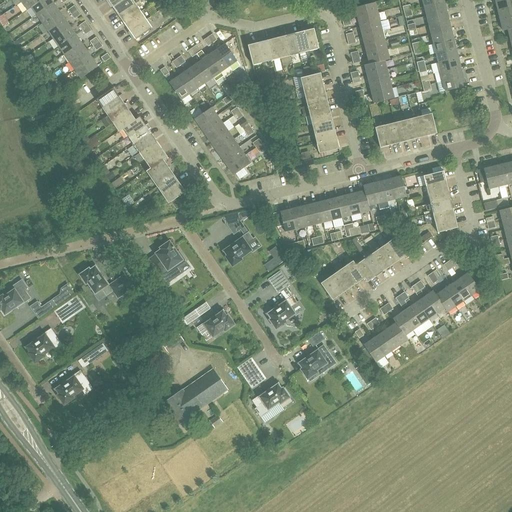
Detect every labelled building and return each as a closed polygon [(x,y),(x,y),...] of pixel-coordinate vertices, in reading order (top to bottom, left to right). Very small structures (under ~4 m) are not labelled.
[(24,0),(22,2),(27,10),(41,0),(24,0)] [(54,3),(52,0),(41,0),(27,10),(31,7),(37,15),(54,3)] [(133,0),(124,0),(113,8),(119,15),(136,4),(133,0)] [(511,8),(511,0),(505,0),(496,2),(499,12),(511,8)] [(444,1),(424,6),(427,16),(447,11),(444,1)] [(376,2),(356,7),(358,17),(378,12),(376,2)] [(60,11),(54,3),(37,15),(42,23),(60,11)] [(141,11),(136,4),(119,15),(124,23),(141,11)] [(71,14),(77,10),(74,6),(68,10),(71,14)] [(511,8),(499,12),(501,22),(511,19),(511,8)] [(77,10),(71,14),(74,19),(81,15),(77,10)] [(65,19),(60,11),(42,23),(48,31),(65,19)] [(124,23),(130,31),(147,19),(141,11),(124,23)] [(427,16),(429,25),(449,20),(447,11),(427,16)] [(378,12),(358,17),(360,26),(380,21),(378,12)] [(0,16),(0,22),(3,26),(9,22),(3,14),(0,16)] [(48,31),(53,39),(71,27),(65,19),(48,31)] [(153,28),(147,19),(130,31),(136,40),(153,28)] [(503,31),(508,29),(509,29),(511,28),(511,19),(501,22),(503,31)] [(429,25),(431,35),(451,30),(449,20),(429,25)] [(79,26),(82,30),(88,26),(85,21),(79,26)] [(383,31),(380,21),(360,26),(363,36),(383,31)] [(91,30),(88,26),(82,30),(85,35),(91,30)] [(76,35),(71,27),(53,39),(59,47),(76,35)] [(152,28),(144,34),(147,38),(155,33),(152,28)] [(304,31),(309,51),(319,48),(314,28),(304,31)] [(431,35),(434,44),(454,39),(451,30),(431,35)] [(300,53),(309,51),(304,31),(295,33),(300,53)] [(365,45),(385,40),(383,31),(363,36),(365,45)] [(286,36),(291,56),(300,53),(295,33),(286,36)] [(213,34),(208,37),(212,43),(217,40),(213,34)] [(59,47),(64,55),(82,43),(76,35),(59,47)] [(281,58),(291,56),(286,36),(276,38),(281,58)] [(93,46),(99,42),(96,37),(90,41),(93,46)] [(208,46),(212,43),(208,37),(204,40),(208,46)] [(272,60),(281,58),(276,38),(267,40),(272,60)] [(456,49),(454,39),(434,44),(436,54),(456,49)] [(272,60),(267,40),(258,43),(263,63),(272,60)] [(385,40),(365,45),(367,54),(387,50),(385,40)] [(102,46),(99,42),(93,46),(96,50),(102,46)] [(87,50),(82,43),(64,55),(70,63),(87,50)] [(248,45),(253,65),(263,63),(258,43),(248,45)] [(230,67),(238,61),(225,44),(217,49),(230,67)] [(197,45),(192,48),(197,54),(201,60),(214,78),(222,72),(209,55),(206,57),(205,55),(202,50),(201,51),(197,45)] [(197,54),(192,48),(188,51),(192,57),(197,54)] [(222,72),(230,67),(217,49),(209,55),(222,72)] [(436,54),(438,63),(459,58),(456,49),(436,54)] [(75,70),(93,58),(87,50),(70,63),(75,70)] [(389,59),(387,50),(367,54),(370,63),(385,60),(389,59)] [(107,53),(101,58),(104,62),(110,58),(107,53)] [(181,56),(177,59),(181,65),(185,62),(181,56)] [(99,67),(93,58),(75,70),(81,79),(99,67)] [(461,67),(459,58),(438,63),(441,72),(461,67)] [(177,59),(172,62),(176,68),(181,65),(177,59)] [(206,83),(214,78),(201,60),(193,66),(206,83)] [(385,60),(370,63),(365,65),(367,74),(387,70),(385,60)] [(198,89),(206,83),(193,66),(185,71),(198,89)] [(165,67),(160,70),(164,76),(169,73),(165,67)] [(441,72),(443,82),(463,77),(461,67),(441,72)] [(387,70),(367,74),(370,84),(389,79),(387,70)] [(185,71),(177,77),(190,94),(198,89),(185,71)] [(303,88),(323,83),(321,73),(300,78),(303,88)] [(182,100),(190,94),(177,77),(169,82),(182,100)] [(465,86),(463,77),(443,82),(446,91),(465,86)] [(372,93),(392,88),(389,79),(370,84),(372,93)] [(238,80),(230,85),(234,91),(242,86),(238,80)] [(323,83),(303,88),(305,97),(325,92),(323,83)] [(113,88),(96,100),(102,108),(119,96),(113,88)] [(392,88),(372,93),(374,103),(394,98),(392,88)] [(325,92),(305,97),(308,106),(328,101),(325,92)] [(125,104),(119,96),(102,108),(107,116),(125,104)] [(225,104),(232,100),(229,96),(223,100),(225,104)] [(308,106),(310,116),(330,111),(328,101),(308,106)] [(204,102),(199,105),(203,112),(208,109),(204,102)] [(125,104),(107,116),(113,124),(130,112),(125,104)] [(198,107),(190,112),(194,117),(201,112),(198,107)] [(194,119),(200,127),(217,115),(212,107),(194,119)] [(237,107),(230,111),(234,115),(240,111),(237,107)] [(243,116),(240,111),(234,115),(237,120),(243,116)] [(312,125),(333,120),(330,111),(310,116),(312,125)] [(136,120),(130,112),(113,124),(118,132),(123,129),(136,120)] [(432,113),(422,116),(427,136),(437,134),(432,113)] [(75,115),(67,120),(72,128),(80,123),(75,115)] [(223,123),(217,115),(200,127),(205,135),(223,123)] [(427,136),(422,116),(413,118),(418,139),(427,136)] [(140,117),(136,120),(123,129),(128,137),(146,125),(140,117)] [(403,121),(408,141),(418,139),(413,118),(403,121)] [(312,125),(315,134),(335,129),(333,120),(312,125)] [(408,141),(403,121),(394,123),(399,143),(408,141)] [(211,143),(228,131),(223,123),(205,135),(211,143)] [(248,123),(241,127),(245,131),(251,127),(248,123)] [(399,143),(394,123),(385,125),(390,146),(399,143)] [(128,137),(134,145),(151,133),(146,125),(128,137)] [(385,125),(375,127),(380,148),(390,146),(385,125)] [(254,132),(251,127),(245,131),(248,136),(254,132)] [(335,129),(315,134),(317,144),(337,139),(335,129)] [(234,139),(228,131),(211,143),(217,151),(234,139)] [(156,141),(151,133),(134,145),(139,153),(156,141)] [(83,144),(84,144),(91,139),(87,134),(80,139),(83,144)] [(97,135),(91,139),(84,144),(90,151),(102,143),(97,135)] [(239,147),(234,139),(217,151),(222,159),(239,147)] [(262,143),(259,139),(253,143),(256,148),(262,143)] [(319,154),(340,148),(337,139),(317,144),(319,154)] [(145,161),(162,149),(156,141),(139,153),(145,161)] [(265,148),(262,143),(256,148),(259,152),(265,148)] [(245,155),(239,147),(222,159),(228,167),(245,155)] [(168,157),(162,149),(145,161),(150,168),(146,171),(146,172),(163,160),(168,157)] [(94,151),(90,154),(94,160),(98,156),(94,151)] [(309,151),(301,153),(302,156),(303,161),(311,159),(309,151)] [(245,155),(228,167),(233,175),(251,163),(245,155)] [(304,167),(315,164),(313,158),(311,159),(303,161),(302,161),(304,167)] [(146,172),(152,180),(169,168),(163,160),(146,172)] [(511,183),(511,161),(503,164),(508,184),(511,183)] [(493,167),(498,187),(508,184),(503,164),(493,167)] [(498,187),(493,167),(484,169),(489,189),(498,187)] [(175,176),(169,168),(152,180),(157,188),(175,176)] [(110,173),(106,176),(109,181),(116,177),(112,171),(110,173)] [(446,180),(443,171),(423,176),(426,186),(446,180)] [(163,196),(180,184),(175,176),(157,188),(163,196)] [(407,196),(403,181),(402,177),(392,179),(397,199),(407,196)] [(383,181),(388,201),(397,199),(392,179),(383,181)] [(446,180),(426,186),(428,195),(448,190),(446,180)] [(374,184),(379,203),(388,201),(383,181),(374,184)] [(185,191),(180,184),(163,196),(169,204),(171,202),(176,209),(193,198),(188,190),(185,191)] [(366,190),(369,206),(379,203),(374,184),(365,186),(366,190)] [(369,206),(366,190),(356,192),(361,213),(370,210),(369,206)] [(448,190),(428,195),(430,204),(450,199),(448,190)] [(361,213),(356,192),(347,195),(352,215),(361,213)] [(337,197),(342,218),(352,215),(347,195),(337,197)] [(342,218),(337,197),(328,200),(333,220),(342,218)] [(453,208),(450,199),(430,204),(433,214),(453,208)] [(318,202),(323,222),(333,220),(328,200),(318,202)] [(309,204),(314,225),(323,222),(318,202),(309,204)] [(314,225),(309,204),(299,207),(304,227),(314,225)] [(135,205),(129,209),(133,215),(138,211),(135,205)] [(299,207),(290,209),(295,230),(304,227),(299,207)] [(502,220),(511,217),(511,207),(500,210),(502,220)] [(435,223),(455,218),(453,208),(433,214),(435,223)] [(280,212),(285,232),(295,230),(290,209),(280,212)] [(511,217),(502,220),(504,229),(511,227),(511,217)] [(435,223),(437,233),(458,228),(455,218),(435,223)] [(230,246),(224,251),(228,256),(226,257),(232,266),(241,259),(240,258),(251,250),(246,244),(253,239),(248,232),(240,221),(229,228),(234,235),(240,230),(244,235),(234,242),(235,243),(231,246),(230,246)] [(421,237),(425,242),(431,238),(432,237),(429,232),(421,237)] [(396,237),(387,243),(399,260),(408,254),(396,237)] [(362,256),(365,254),(355,238),(351,241),(362,256)] [(177,277),(171,268),(177,264),(179,267),(186,262),(179,251),(177,253),(174,248),(173,246),(173,247),(169,241),(160,248),(161,250),(156,253),(161,262),(155,266),(167,284),(177,277)] [(392,265),(399,260),(387,243),(380,248),(392,265)] [(320,248),(313,253),(316,257),(323,252),(320,248)] [(372,254),(384,271),(392,265),(380,248),(372,254)] [(301,255),(307,263),(315,258),(310,250),(301,255)] [(376,276),(384,271),(372,254),(364,259),(376,276)] [(368,282),(376,276),(364,259),(356,264),(354,260),(353,261),(365,277),(365,278),(368,282)] [(452,259),(448,262),(452,268),(457,265),(452,259)] [(345,266),(357,283),(365,278),(365,277),(353,261),(345,266)] [(452,268),(448,262),(443,265),(448,271),(452,268)] [(349,289),(357,283),(345,266),(337,272),(349,289)] [(88,283),(95,293),(101,289),(106,296),(113,291),(118,298),(133,288),(124,275),(110,285),(104,277),(102,277),(95,267),(90,270),(89,269),(80,275),(86,284),(88,283)] [(437,270),(432,273),(436,279),(441,276),(437,270)] [(271,319),(270,320),(276,329),(285,323),(284,321),(295,314),(290,307),(297,303),(292,295),(286,288),(290,285),(280,271),(268,279),(278,294),(280,292),(286,300),(278,305),(279,306),(268,314),(271,319)] [(333,300),(341,294),(329,277),(326,272),(317,278),(321,283),(333,300)] [(341,294),(349,289),(337,272),(329,277),(341,294)] [(468,272),(460,278),(472,295),(480,290),(468,272)] [(428,276),(432,282),(436,279),(432,273),(428,276)] [(460,278),(452,284),(464,301),(472,295),(460,278)] [(425,287),(420,281),(416,284),(420,290),(425,287)] [(416,284),(411,287),(416,293),(420,290),(416,284)] [(444,289),(456,306),(464,301),(452,284),(444,289)] [(444,289),(436,294),(436,295),(445,308),(448,312),(456,306),(444,289)] [(26,291),(19,296),(14,290),(4,297),(2,295),(0,296),(0,310),(1,309),(5,314),(16,307),(16,308),(31,298),(26,291)] [(437,313),(445,308),(436,295),(436,294),(434,290),(425,296),(437,313)] [(400,295),(404,301),(409,298),(405,292),(400,295)] [(60,294),(52,300),(57,306),(65,300),(60,294)] [(404,301),(400,295),(396,298),(400,304),(404,301)] [(425,296),(417,302),(429,319),(437,313),(425,296)] [(45,314),(57,306),(52,300),(44,305),(45,306),(42,308),(41,307),(45,314)] [(417,302),(409,307),(421,325),(429,319),(417,302)] [(58,318),(71,309),(67,303),(54,312),(58,318)] [(384,306),(388,312),(393,309),(389,303),(384,306)] [(388,312),(384,306),(380,309),(384,315),(388,312)] [(401,313),(413,330),(421,325),(409,307),(401,313)] [(187,325),(200,316),(195,310),(182,319),(187,325)] [(222,312),(215,317),(212,319),(211,318),(197,328),(202,335),(209,330),(213,337),(224,329),(225,331),(234,325),(228,316),(226,317),(222,312)] [(393,318),(396,322),(405,335),(413,330),(401,313),(393,318)] [(376,318),(371,321),(375,327),(380,324),(376,318)] [(375,327),(371,321),(367,324),(371,330),(375,327)] [(396,322),(388,328),(400,345),(408,340),(405,335),(396,322)] [(175,327),(158,339),(167,352),(184,341),(175,327)] [(37,340),(33,342),(27,347),(30,352),(29,353),(35,362),(44,356),(43,354),(52,348),(56,353),(64,347),(51,328),(37,338),(37,340)] [(380,334),(392,351),(400,345),(388,328),(380,334)] [(360,329),(355,332),(359,338),(364,335),(360,329)] [(141,330),(136,333),(141,339),(146,336),(141,330)] [(313,347),(314,347),(313,346),(315,345),(315,346),(325,339),(320,332),(308,340),(313,347)] [(380,334),(372,339),(384,357),(392,351),(380,334)] [(376,362),(384,357),(372,339),(364,345),(376,362)] [(83,368),(83,367),(85,365),(86,366),(108,351),(103,344),(78,361),(83,368)] [(310,356),(306,359),(299,363),(303,368),(301,369),(310,382),(319,376),(318,374),(319,374),(318,372),(317,373),(315,371),(325,364),(328,369),(337,363),(324,345),(309,355),(310,356)] [(238,368),(247,381),(250,380),(254,386),(265,379),(252,359),(238,368)] [(167,411),(168,410),(174,418),(172,419),(175,424),(177,422),(178,424),(186,419),(187,420),(192,417),(191,416),(228,390),(213,369),(184,389),(183,390),(178,393),(178,391),(173,394),(174,396),(164,403),(165,405),(163,406),(167,411)] [(59,394),(58,395),(64,404),(73,398),(72,396),(82,390),(85,395),(93,389),(80,370),(66,380),(67,382),(56,389),(59,394)] [(371,377),(364,381),(368,386),(374,382),(371,377)] [(292,401),(289,397),(283,389),(283,388),(281,389),(278,384),(271,389),(270,389),(267,392),(266,391),(252,400),(257,408),(255,409),(261,418),(263,421),(272,415),(270,412),(268,409),(279,402),(280,404),(283,407),(292,401)] [(217,415),(209,420),(214,428),(222,422),(217,415)]
